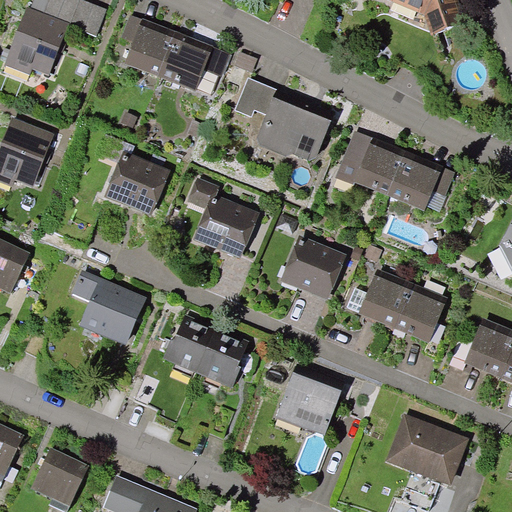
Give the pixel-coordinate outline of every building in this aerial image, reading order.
[(48,0),(33,0),(31,7),(44,12),(48,0)] [(64,0),(48,0),(44,12),(58,17),(64,0)] [(79,0),(64,0),(58,17),(70,22),(71,22),(79,0)] [(85,0),(79,0),(71,22),(70,22),(69,24),(83,30),(94,3),(85,0)] [(457,0),(390,0),(425,14),(432,35),(468,27),(457,0)] [(108,9),(94,3),(83,30),(97,35),(108,9)] [(31,7),(28,5),(4,64),(30,74),(32,68),(49,75),(69,24),(70,22),(58,17),(44,12),(31,7)] [(133,42),(142,19),(131,14),(121,37),(133,42)] [(125,62),(158,76),(176,31),(143,17),(142,19),(133,42),(125,62)] [(214,46),(176,31),(158,76),(196,91),(205,69),(214,47),(214,46)] [(232,54),(214,47),(205,69),(223,76),(232,54)] [(258,58),(240,52),(235,66),(252,72),(258,58)] [(265,115),(276,89),(248,78),(235,110),(253,117),(255,111),(265,115)] [(335,113),(276,89),(265,115),(257,138),(259,145),(286,156),(294,154),(313,162),(335,113)] [(138,117),(126,111),(121,123),(133,128),(138,117)] [(55,134),(13,117),(0,150),(0,182),(13,187),(16,180),(33,187),(55,134)] [(355,181),(373,137),(355,130),(336,178),(354,185),(355,181)] [(124,149),(132,152),(134,145),(106,134),(97,155),(118,163),(124,149)] [(355,181),(388,194),(405,150),(373,137),(355,181)] [(132,152),(124,149),(118,163),(104,196),(152,216),(171,169),(132,152)] [(443,165),(405,150),(388,194),(425,209),(426,205),(432,191),(442,167),(443,165)] [(455,172),(442,167),(432,191),(446,196),(455,172)] [(220,186),(198,177),(187,201),(206,208),(210,199),(212,200),(215,194),(217,195),(220,186)] [(440,211),(446,196),(432,191),(426,205),(440,211)] [(260,213),(217,195),(215,194),(212,200),(210,199),(206,208),(193,240),(241,259),(260,213)] [(299,221),(282,213),(276,226),(293,234),(299,221)] [(511,221),(500,245),(511,268),(511,221)] [(347,254),(300,235),(281,281),(328,300),(347,254)] [(31,252),(0,237),(0,287),(11,293),(31,252)] [(383,250),(370,245),(365,257),(378,262),(383,250)] [(363,249),(355,246),(351,257),(359,260),(363,249)] [(147,297),(82,270),(73,293),(90,300),(80,325),(127,345),(147,297)] [(359,313),(395,328),(411,289),(375,274),(367,293),(359,312),(359,313)] [(359,312),(367,293),(356,288),(348,306),(359,312)] [(445,303),(411,289),(395,328),(429,342),(430,340),(437,323),(445,303)] [(162,358),(197,372),(216,328),(184,314),(174,339),(171,338),(170,339),(167,348),(162,358)] [(38,322),(25,351),(39,357),(52,328),(38,322)] [(446,327),(437,323),(430,340),(439,344),(446,327)] [(467,363),(500,377),(511,347),(511,337),(480,324),(473,342),(465,363),(467,363)] [(248,341),(216,328),(197,372),(233,387),(236,380),(240,371),(241,367),(238,365),(248,341)] [(465,363),(473,342),(460,336),(449,365),(464,371),(467,363),(465,363)] [(167,348),(170,339),(165,337),(161,345),(167,348)] [(511,347),(500,377),(511,382),(511,347)] [(244,373),(240,371),(236,380),(240,381),(244,373)] [(342,390),(294,372),(277,417),(325,435),(342,390)] [(146,375),(135,400),(149,405),(160,380),(146,375)] [(218,405),(208,431),(224,438),(235,411),(218,405)] [(471,437),(405,412),(386,461),(414,471),(441,481),(452,486),(471,437)] [(0,423),(0,480),(2,482),(4,478),(10,466),(25,435),(4,425),(0,423)] [(66,511),(89,465),(51,447),(45,459),(42,465),(32,488),(52,498),(49,504),(65,511),(66,511)] [(19,470),(10,466),(4,478),(13,483),(19,470)] [(441,481),(414,471),(401,501),(429,511),(441,481)] [(196,511),(198,509),(117,475),(103,507),(114,511),(196,511)]
